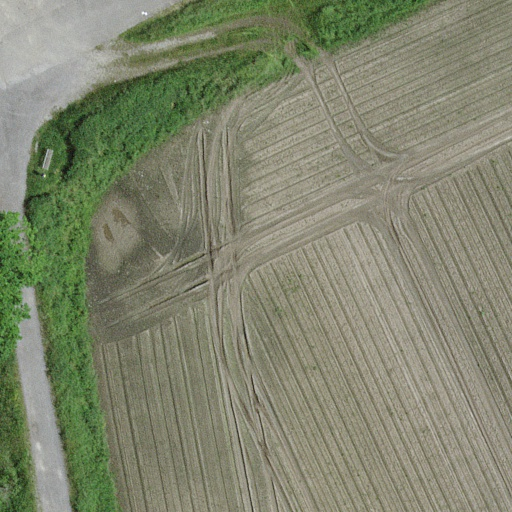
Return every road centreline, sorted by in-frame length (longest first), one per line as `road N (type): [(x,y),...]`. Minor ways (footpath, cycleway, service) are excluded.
road 1 (track): [(0,117),(63,511)]
road 2 (unclassified): [(0,43),(123,0)]
